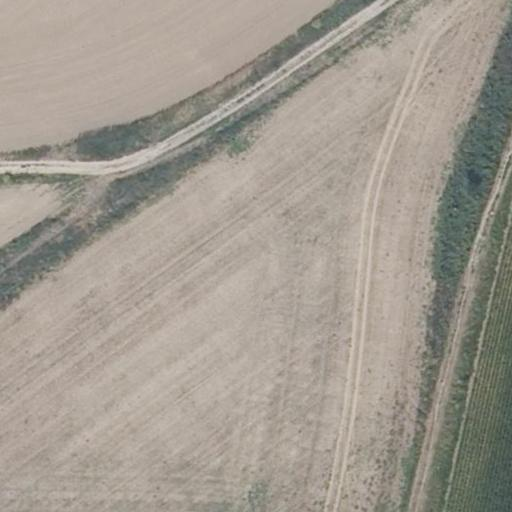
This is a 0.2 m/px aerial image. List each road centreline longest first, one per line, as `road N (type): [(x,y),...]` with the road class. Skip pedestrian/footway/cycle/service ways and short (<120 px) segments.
road 1 (track): [(419,511),(464,282),(511,137)]
road 2 (track): [(382,0),(170,145),(110,172)]
road 3 (track): [(110,172),(67,250),(0,288)]
